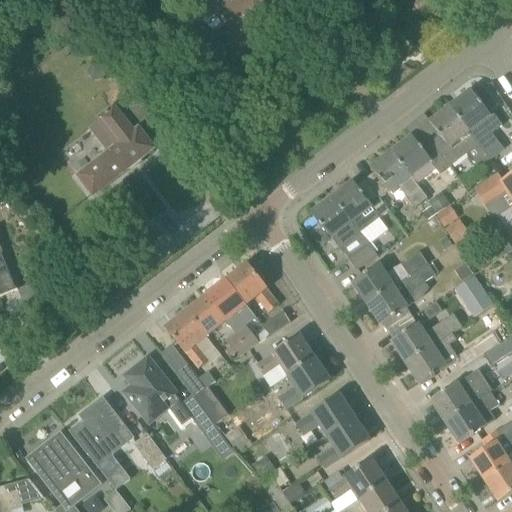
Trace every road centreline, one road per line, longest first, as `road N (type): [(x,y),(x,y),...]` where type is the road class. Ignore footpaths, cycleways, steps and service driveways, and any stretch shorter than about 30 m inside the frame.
road 1 (residential): [(459,511),(260,215)]
road 2 (residential): [(0,420),(260,215)]
road 3 (residential): [(260,215),(488,39)]
